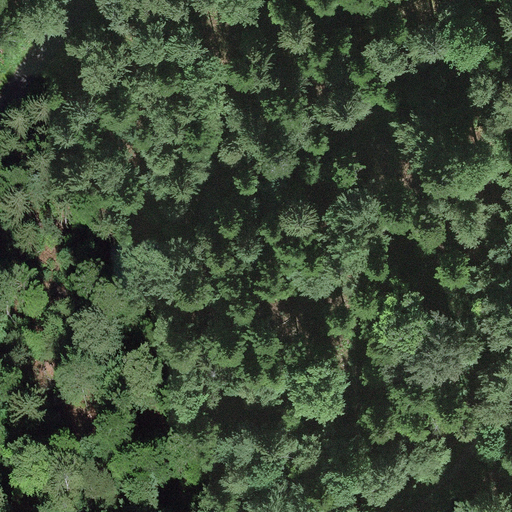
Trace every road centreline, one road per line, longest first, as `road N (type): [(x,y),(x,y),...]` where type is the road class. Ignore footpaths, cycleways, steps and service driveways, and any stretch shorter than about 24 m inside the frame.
road 1 (unclassified): [(91,0),(0,125)]
road 2 (track): [(420,511),(461,471),(511,391)]
